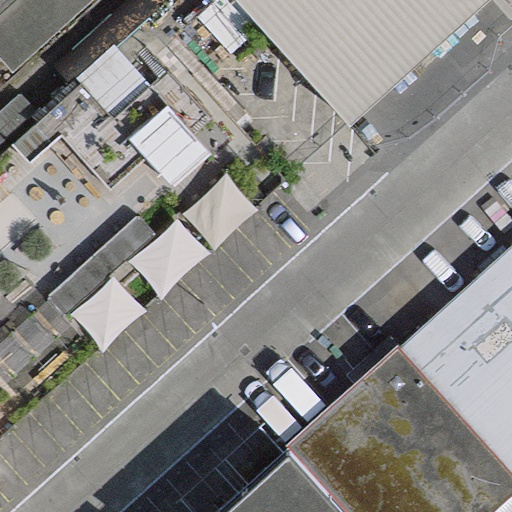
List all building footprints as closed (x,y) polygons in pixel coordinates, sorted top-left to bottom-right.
[(0,0),(0,10),(11,0),(0,0)] [(251,0),(355,117),(485,0),(251,0)] [(0,195),(0,438),(271,196),(151,62),(0,195)] [(511,248),(403,348),(511,467),(511,248)] [(293,449),(348,511),(490,511),(511,493),(511,467),(403,348),(293,449)] [(348,511),(293,449),(222,511),(348,511)]
